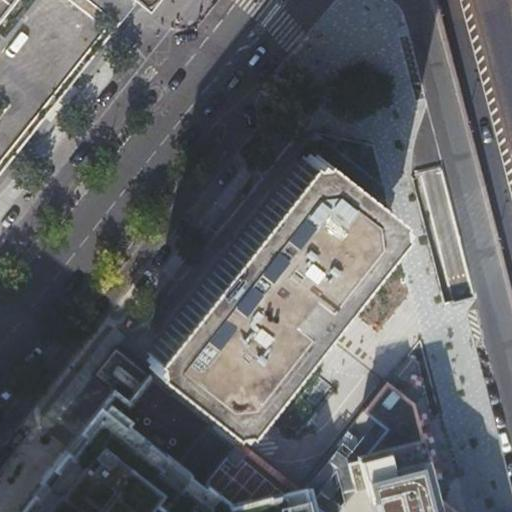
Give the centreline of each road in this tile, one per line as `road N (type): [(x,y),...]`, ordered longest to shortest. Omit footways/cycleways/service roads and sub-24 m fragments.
road 1 (residential): [(0,433),(240,130),(238,53)]
road 2 (secondary): [(412,0),(511,372)]
road 3 (residential): [(238,53),(149,49),(0,239)]
road 4 (primary): [(454,0),(511,230)]
